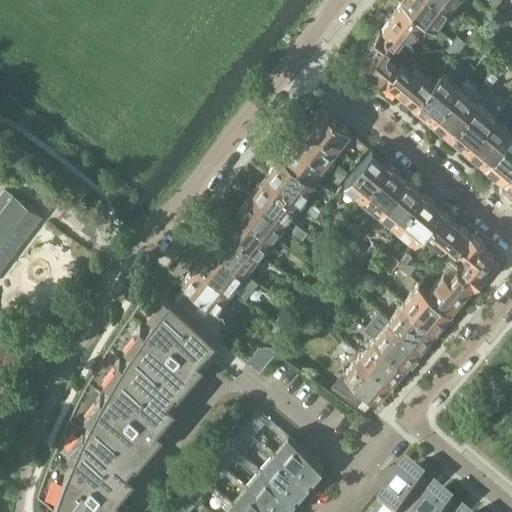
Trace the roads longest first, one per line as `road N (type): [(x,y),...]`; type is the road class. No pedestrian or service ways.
road 1 (residential): [(358,472),(264,393),(241,390),(130,511)]
road 2 (residential): [(121,270),(303,52)]
road 3 (residential): [(511,237),(303,52)]
road 4 (residential): [(401,424),(511,297)]
road 5 (residential): [(401,424),(505,511)]
